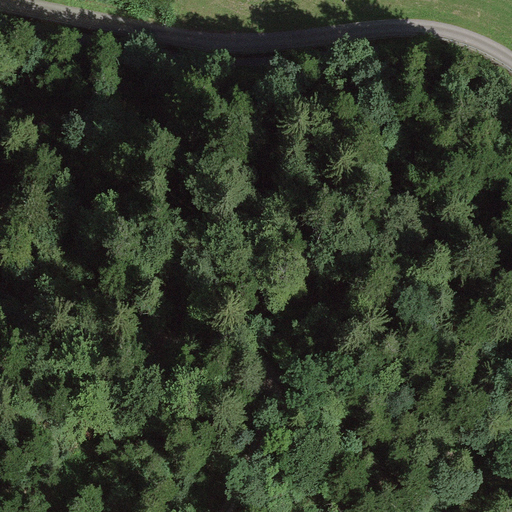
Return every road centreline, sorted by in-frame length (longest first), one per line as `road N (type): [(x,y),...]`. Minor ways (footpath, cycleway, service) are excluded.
road 1 (unclassified): [(511,59),(464,35),(424,27),(226,41),(0,0)]
road 2 (track): [(0,298),(86,297),(155,340),(262,364),(271,374),(267,418),(223,511)]
